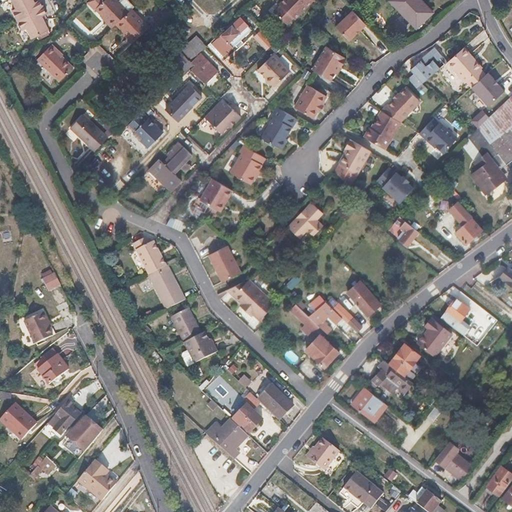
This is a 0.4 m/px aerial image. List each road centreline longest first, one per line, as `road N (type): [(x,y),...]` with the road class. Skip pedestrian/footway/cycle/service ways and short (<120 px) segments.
road 1 (residential): [(511,232),(368,341),(318,403)]
road 2 (residential): [(318,403),(210,305),(177,242),(146,228)]
road 3 (residential): [(146,228),(65,184),(36,130),(102,62)]
road 4 (residential): [(471,0),(386,61),(294,166)]
road 5 (unclassified): [(146,228),(260,108),(230,78)]
road 6 (residential): [(166,511),(89,338)]
